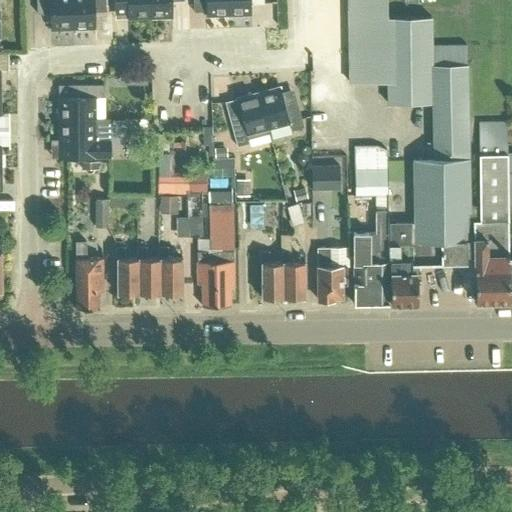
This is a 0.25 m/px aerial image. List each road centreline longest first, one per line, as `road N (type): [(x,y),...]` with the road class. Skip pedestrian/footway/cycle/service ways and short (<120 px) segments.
road 1 (residential): [(31,334),(30,65),(44,55),(287,56),(298,43),(296,0)]
road 2 (unclassified): [(511,475),(0,485)]
road 3 (secondary): [(511,328),(31,334)]
